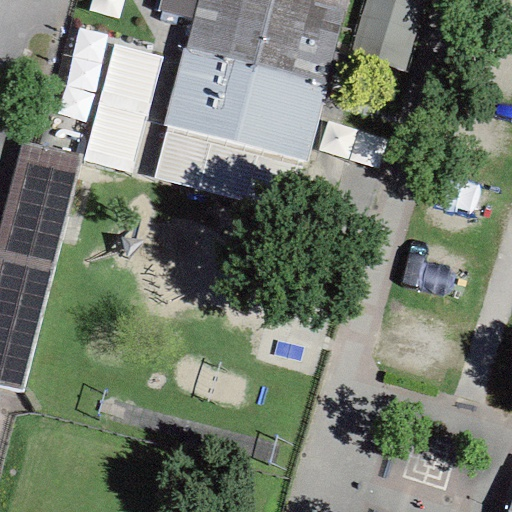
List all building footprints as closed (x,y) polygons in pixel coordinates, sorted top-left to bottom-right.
[(308,164),(352,0),(162,0),(156,22),(192,31),(189,43),(186,54),(177,86),(167,126),(308,164)] [(90,118),(108,31),(79,25),(60,112),(90,118)] [(85,154),(134,168),(167,50),(118,37),(85,154)] [(167,126),(152,179),(293,217),(308,164),(167,126)] [(69,149),(8,135),(0,171),(0,379),(16,383),(69,149)] [(394,291),(379,341),(439,358),(454,309),(394,291)] [(381,488),(389,400),(348,396),(340,484),(381,488)]
